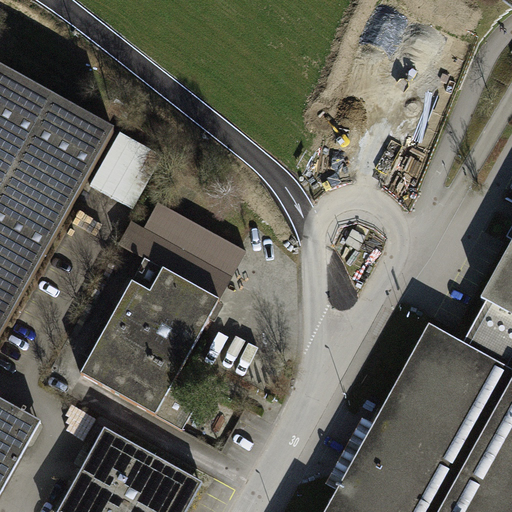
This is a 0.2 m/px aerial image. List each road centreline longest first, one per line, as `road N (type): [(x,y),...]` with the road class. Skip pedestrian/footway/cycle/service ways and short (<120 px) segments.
road 1 (residential): [(315,395),(401,252),(396,218),(376,200),(328,206),(310,239)]
road 2 (residential): [(310,239),(315,395)]
road 3 (residential): [(252,511),(315,395)]
